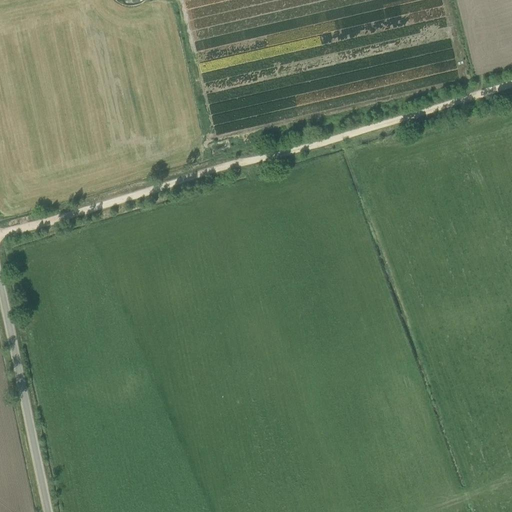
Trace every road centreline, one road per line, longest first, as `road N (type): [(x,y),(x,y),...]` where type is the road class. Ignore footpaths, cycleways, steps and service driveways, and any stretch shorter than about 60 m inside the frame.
road 1 (track): [(0,237),(511,83)]
road 2 (unclassified): [(46,511),(0,289)]
